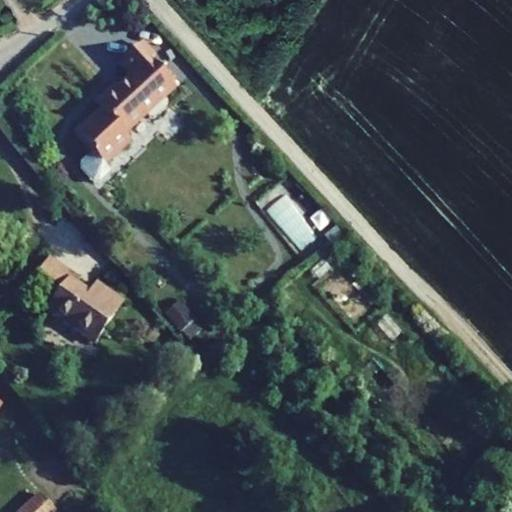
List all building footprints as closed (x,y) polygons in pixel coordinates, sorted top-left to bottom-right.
[(92,155),(104,168),(131,144),(123,136),(145,116),(148,119),(153,120),(166,109),(166,104),(162,100),(174,89),(170,86),(159,74),(149,62),(153,59),(140,45),(118,65),(130,78),(116,91),(113,87),(93,106),(100,112),(74,136),(92,155)] [(92,155),(81,166),(80,172),(93,185),(98,184),(109,174),(104,168),(92,155)] [(46,313),(93,346),(122,304),(102,291),(95,301),(88,295),(68,282),(71,277),(48,261),(32,284),(55,301),(46,313)] [(102,291),(94,286),(88,295),(95,301),(102,291)] [(163,317),(179,335),(192,325),(176,306),(163,317)] [(53,511),(38,495),(18,511),(53,511)]
